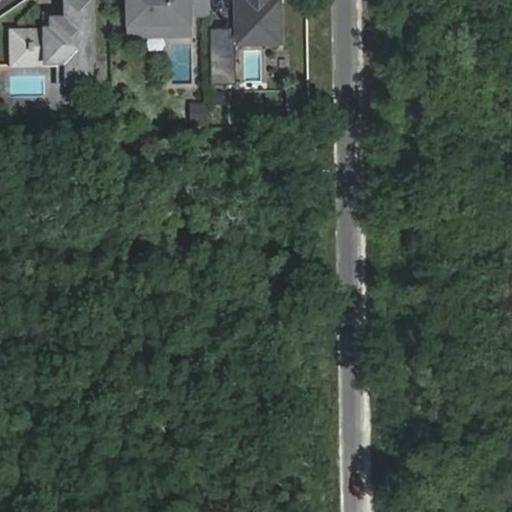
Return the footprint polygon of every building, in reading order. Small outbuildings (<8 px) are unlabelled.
[(190,13),(210,12),(210,0),(130,0),(131,34),(171,34),(170,21),(190,21),(190,13)] [(237,0),(238,42),(281,41),(280,0),(237,0)] [(69,87),(92,87),(90,5),(67,5),(68,23),(47,23),(47,33),(13,34),(13,66),(59,66),(68,65),(69,87)] [(191,33),(190,21),(170,21),(171,34),(191,33)] [(261,49),(239,50),(241,83),(263,82),(261,49)] [(68,65),(59,66),(60,87),(69,87),(68,65)] [(208,105),(193,105),(193,124),(208,124),(208,105)]
